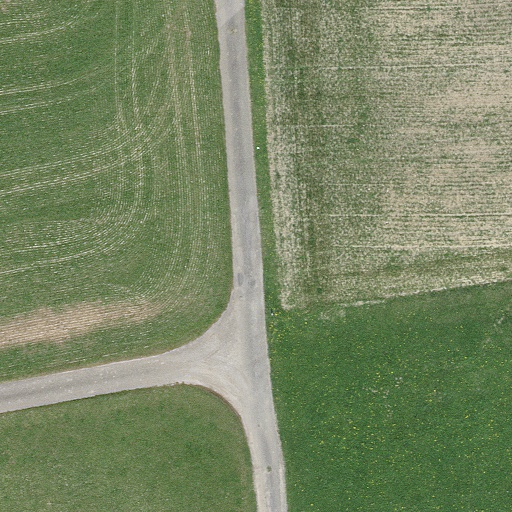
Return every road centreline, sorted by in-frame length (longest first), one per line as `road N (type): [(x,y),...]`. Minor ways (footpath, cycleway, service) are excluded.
road 1 (track): [(0,395),(245,351),(220,0)]
road 2 (track): [(260,511),(245,351)]
